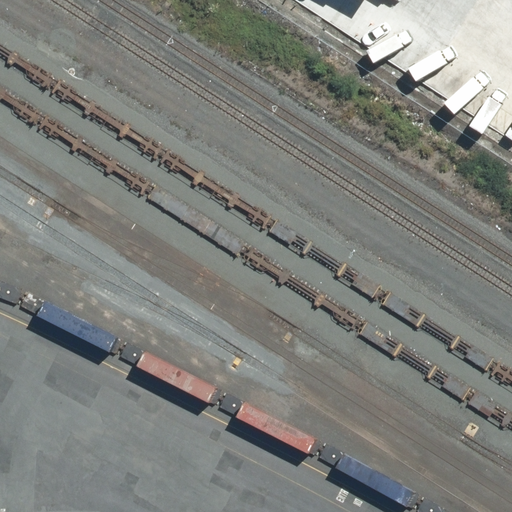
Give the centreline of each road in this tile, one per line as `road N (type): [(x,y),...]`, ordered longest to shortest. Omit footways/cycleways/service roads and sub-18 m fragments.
road 1 (unknown): [(0,209),(365,426)]
road 2 (unknown): [(0,368),(271,511)]
